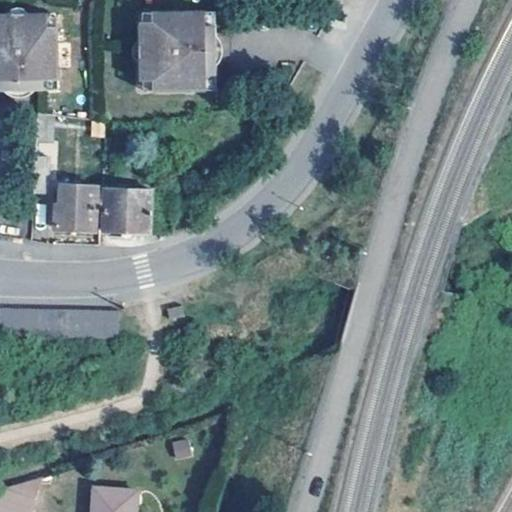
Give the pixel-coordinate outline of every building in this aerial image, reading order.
[(219,43),(219,25),(207,25),(206,9),(153,10),(153,22),(139,23),(140,79),(154,79),(154,91),(208,90),(208,75),(219,75),(219,61),(211,61),(210,43),(219,43)] [(219,25),(218,9),(206,9),(207,25),(219,25)] [(153,22),(153,10),(139,10),(139,23),(153,22)] [(59,79),(58,26),(47,26),(46,14),(0,15),(0,89),(11,89),(10,81),(26,80),(27,89),(42,88),(42,80),(59,79)] [(58,26),(57,14),(46,14),(47,26),(58,26)] [(219,61),(219,43),(210,43),(211,61),(219,61)] [(219,90),(219,75),(208,75),(208,90),(219,90)] [(59,88),(59,79),(42,80),(42,88),(59,88)] [(154,79),(140,79),(140,91),(154,91),(154,79)] [(26,80),(10,81),(11,89),(27,89),(26,80)] [(51,156),(34,155),(32,192),(49,192),(51,156)] [(98,185),(63,182),(62,202),(57,201),(56,225),(96,227),(98,203),(102,204),(102,187),(98,186),(98,185)] [(154,187),(106,184),(105,228),(126,229),(152,230),(154,187)] [(0,332),(119,335),(119,307),(0,305),(0,332)] [(185,316),(183,306),(165,310),(168,320),(185,316)] [(184,436),(169,440),(173,455),(188,451),(184,436)] [(135,511),(136,490),(93,488),(92,511),(135,511)] [(4,493),(0,506),(0,511),(33,511),(36,505),(4,493)]
